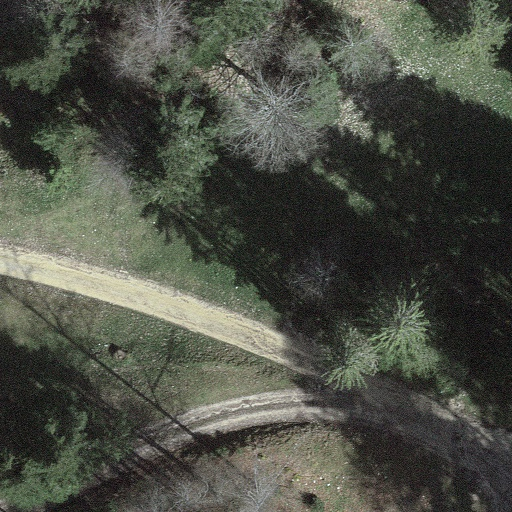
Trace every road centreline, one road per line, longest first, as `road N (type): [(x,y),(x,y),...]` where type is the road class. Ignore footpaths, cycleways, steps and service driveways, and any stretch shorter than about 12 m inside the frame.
road 1 (track): [(336,390),(152,298),(0,270)]
road 2 (track): [(336,390),(38,511)]
road 3 (track): [(511,462),(336,390)]
